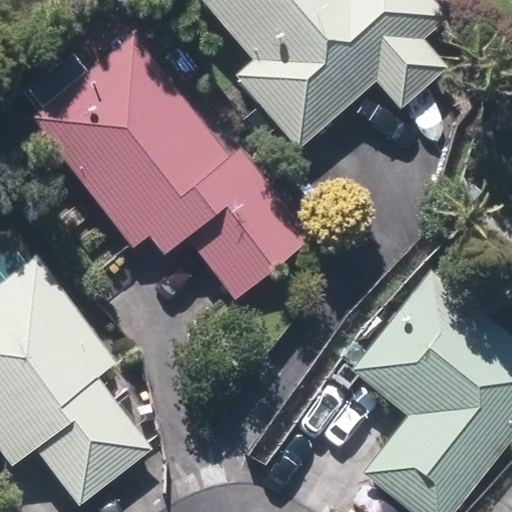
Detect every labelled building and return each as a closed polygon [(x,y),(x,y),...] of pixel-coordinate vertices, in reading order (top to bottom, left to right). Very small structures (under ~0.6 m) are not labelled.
[(248,77),(305,146),(384,82),(405,107),(452,70),(427,40),(454,18),(438,0),(211,0),(264,64),(248,77)] [(155,35),(168,51),(182,40),(168,24),(155,35)] [(195,240),(239,298),(315,241),(247,150),(236,159),(147,40),(44,118),(143,249),(158,238),(172,257),(195,240)] [(174,58),(189,82),(206,71),(191,48),(174,58)] [(50,449),(89,502),(161,448),(109,376),(127,363),(52,261),(42,268),(26,247),(0,267),(0,432),(26,466),(50,449)] [(134,278),(120,258),(82,286),(147,369),(205,325),(157,261),(134,278)] [(371,475),(418,511),(459,511),(511,445),(511,328),(440,273),(362,371),(418,415),(371,475)]
